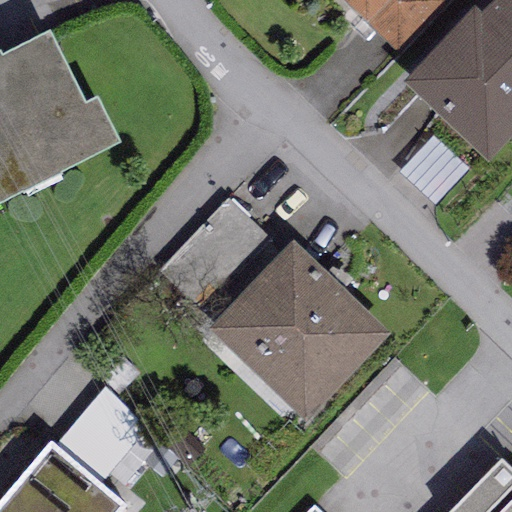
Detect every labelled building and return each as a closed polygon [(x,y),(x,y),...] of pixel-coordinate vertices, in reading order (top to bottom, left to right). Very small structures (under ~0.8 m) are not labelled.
[(339,0),(399,57),(450,4),(445,0),(339,0)] [(474,15),(402,89),(487,169),(511,142),(511,0),(500,0),(480,21),(474,15)] [(0,213),(120,155),(97,106),(84,112),(49,41),(1,65),(0,62),(0,213)] [(236,224),(176,283),(209,316),(268,257),(236,224)] [(380,358),(284,261),(201,343),(296,440),(380,358)] [(125,511),(126,511),(49,448),(0,506),(0,511),(125,511)]
